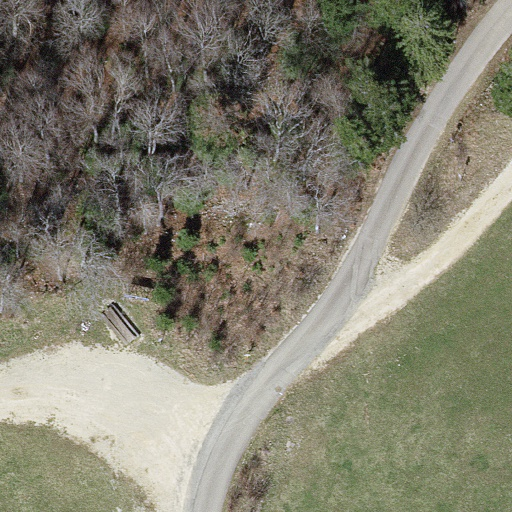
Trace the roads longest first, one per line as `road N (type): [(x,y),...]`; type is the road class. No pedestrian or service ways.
road 1 (track): [(320,331),(410,154),(469,62),(511,15)]
road 2 (track): [(320,331),(398,288),(511,181)]
road 3 (track): [(0,395),(53,393),(225,424)]
road 4 (track): [(208,511),(225,424),(320,331)]
